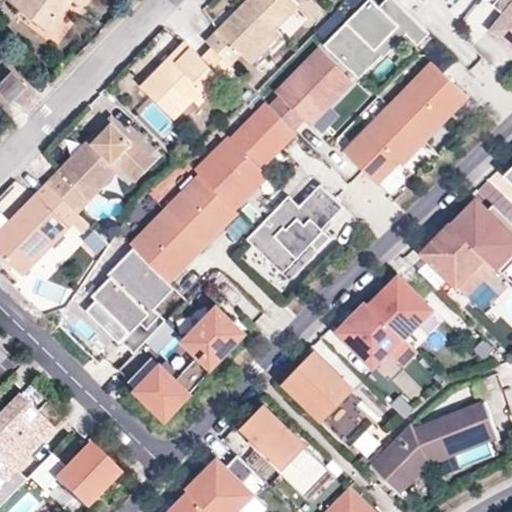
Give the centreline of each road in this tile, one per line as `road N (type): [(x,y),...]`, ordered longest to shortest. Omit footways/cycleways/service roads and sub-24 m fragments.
road 1 (residential): [(511,122),(165,468)]
road 2 (residential): [(0,168),(162,0)]
road 3 (residential): [(0,307),(165,468)]
